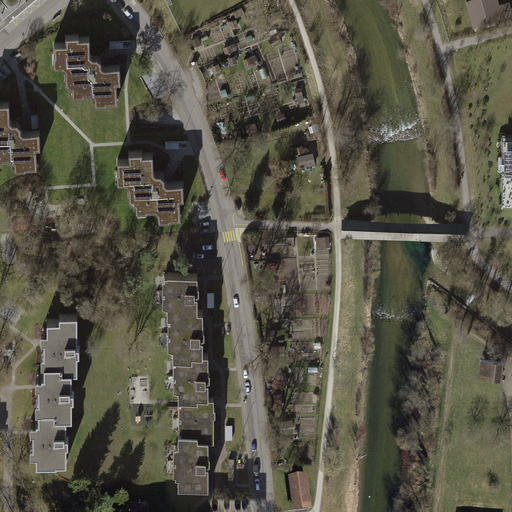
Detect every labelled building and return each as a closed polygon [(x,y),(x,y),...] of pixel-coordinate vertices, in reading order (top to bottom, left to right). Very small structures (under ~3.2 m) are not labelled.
[(499,0),(467,0),(475,29),(505,21),(499,0)] [(277,20),(285,16),(283,11),(275,15),(277,20)] [(239,19),(231,22),(234,28),(241,25),(239,19)] [(67,43),(56,44),(56,60),(61,67),(67,67),(68,79),(71,83),(84,83),(84,92),(93,92),(96,96),(106,96),(106,101),(117,101),(117,82),(120,82),(120,67),(101,67),(101,61),(98,57),(88,57),(88,38),(78,38),(78,34),(67,34),(67,43)] [(282,42),(278,34),(268,39),(273,47),(282,42)] [(198,36),(192,39),(196,48),(202,45),(198,36)] [(233,44),(224,48),(226,55),(236,51),(233,44)] [(256,54),(244,59),(247,65),(259,60),(256,54)] [(220,64),(212,66),(214,72),(222,70),(220,64)] [(259,81),(251,84),(254,90),(261,87),(259,81)] [(303,87),(295,88),(297,99),(305,98),(303,87)] [(0,149),(4,149),(4,158),(13,158),(16,162),(25,162),(25,167),(36,167),(36,148),(39,148),(39,133),(21,133),(21,127),(17,123),(8,123),(8,104),(0,104),(0,149)] [(285,112),(277,115),(280,123),(288,119),(285,112)] [(296,148),(300,167),(317,163),(314,152),(305,155),(303,146),(296,148)] [(131,158),(120,158),(120,174),(125,181),(131,181),(131,193),(135,197),(148,197),(148,206),(157,206),(160,210),(170,210),(170,215),(181,215),(181,197),(184,197),(183,181),(165,181),(165,175),(161,171),(152,171),(152,152),(142,152),(142,148),(131,148),(131,158)] [(297,234),(289,234),(289,244),(297,244),(297,234)] [(321,238),(322,247),(331,246),(329,237),(321,238)] [(168,316),(173,316),(186,316),(186,310),(198,310),(198,294),(195,294),(195,291),(199,291),(199,284),(197,284),(197,273),(167,274),(168,316)] [(173,358),(179,358),(192,358),(192,353),(203,353),(203,338),(200,338),(200,334),(205,334),(205,327),(203,327),(203,310),(198,310),(186,310),(186,316),(173,316),(173,358)] [(60,319),(48,319),(48,338),(45,338),(45,355),(48,355),(48,364),(57,364),(57,371),(72,371),(78,371),(77,353),(80,353),(80,345),(78,345),(77,314),(60,314),(60,319)] [(179,400),(183,400),(196,400),(196,397),(209,397),(209,382),(206,382),(206,379),(210,379),(210,371),(209,371),(209,353),(203,353),(192,353),(192,358),(179,358),(179,400)] [(481,357),(479,376),(501,379),(504,360),(481,357)] [(45,374),(42,375),(42,385),(39,385),(39,400),(42,400),(42,409),(51,409),(51,416),(67,416),(72,416),(72,399),(75,399),(75,391),(72,391),(72,371),(57,371),(57,364),(48,364),(45,364),(45,374)] [(283,392),(276,393),(277,402),(284,401),(283,392)] [(197,431),(197,440),(208,440),(214,440),(214,414),(216,414),(216,407),(214,407),(214,397),(209,397),(196,397),(196,400),(183,400),(184,431),(197,431)] [(39,420),(37,420),(37,430),(34,430),(34,445),(37,445),(37,463),(57,463),(57,461),(66,461),(66,445),(69,445),(69,435),(67,435),(67,416),(51,416),(51,409),(42,409),(39,409),(39,420)] [(178,431),(178,488),(209,488),(208,465),(205,465),(205,462),(211,462),(211,454),(209,454),(208,440),(197,440),(197,431),(184,431),(178,431)] [(294,510),(310,508),(305,475),(290,477),(294,510)] [(150,511),(150,500),(132,501),(132,511),(150,511)]
